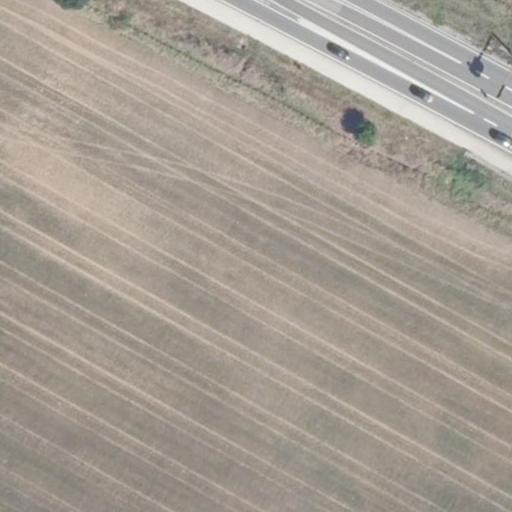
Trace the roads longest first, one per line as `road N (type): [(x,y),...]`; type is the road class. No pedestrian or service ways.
road 1 (primary): [(317,28),(511,130)]
road 2 (primary): [(511,89),(338,0)]
